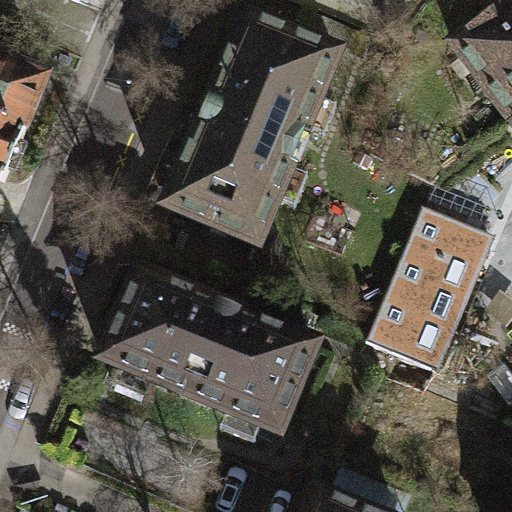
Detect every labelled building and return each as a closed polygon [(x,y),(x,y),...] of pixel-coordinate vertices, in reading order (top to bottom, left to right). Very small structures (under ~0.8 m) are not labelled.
[(511,0),(504,0),(450,39),(509,122),(511,120),(511,0)] [(247,20),(165,209),(259,246),(336,55),(247,20)] [(0,181),(3,183),(47,78),(0,58),(0,181)] [(436,187),(426,211),(488,236),(498,212),(436,187)] [(426,211),(371,343),(441,372),(495,240),(488,236),(426,211)] [(103,362),(281,435),(317,344),(140,272),(103,362)] [(385,511),(320,485),(308,511),(385,511)]
